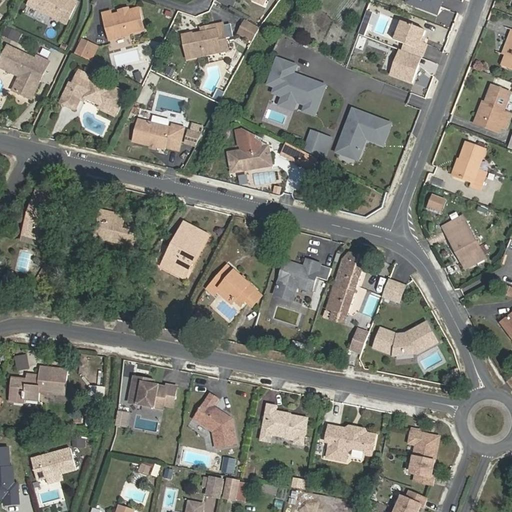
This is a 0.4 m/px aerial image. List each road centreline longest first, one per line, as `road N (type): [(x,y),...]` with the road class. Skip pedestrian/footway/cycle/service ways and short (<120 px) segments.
road 1 (residential): [(0,328),(80,330),(462,410)]
road 2 (residential): [(26,149),(389,239)]
road 3 (residential): [(479,0),(389,239)]
road 4 (residential): [(389,239),(425,265),(483,392)]
